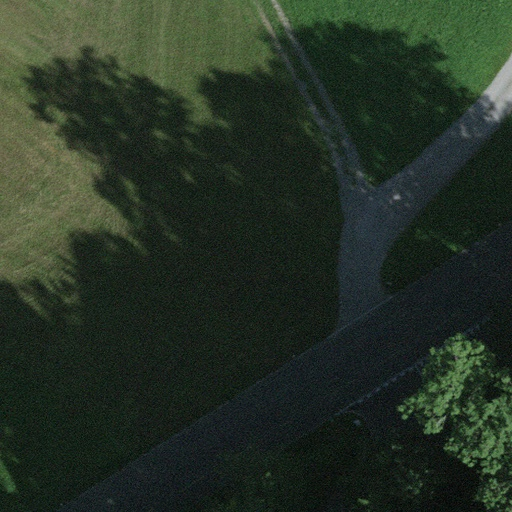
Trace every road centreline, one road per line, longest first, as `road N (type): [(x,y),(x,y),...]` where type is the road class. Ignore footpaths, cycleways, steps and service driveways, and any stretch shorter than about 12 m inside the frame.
road 1 (tertiary): [(129,511),(511,264)]
road 2 (track): [(461,297),(351,147),(274,0)]
road 3 (track): [(461,297),(511,159)]
